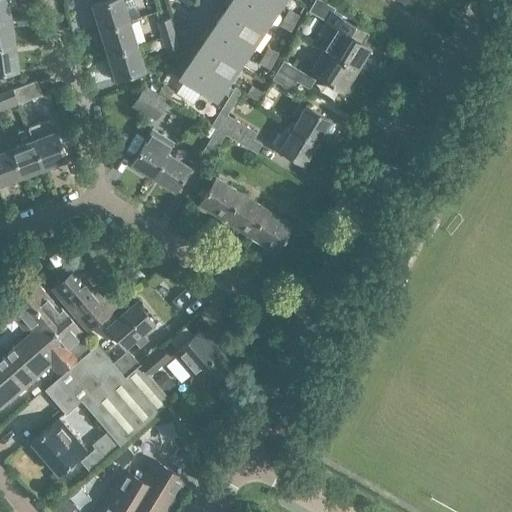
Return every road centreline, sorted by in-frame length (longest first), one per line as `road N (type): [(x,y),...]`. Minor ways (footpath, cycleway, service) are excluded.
road 1 (residential): [(311,329),(447,59),(490,0)]
road 2 (residential): [(97,196),(311,329)]
road 3 (residential): [(216,511),(311,329)]
road 4 (residential): [(97,196),(54,0)]
